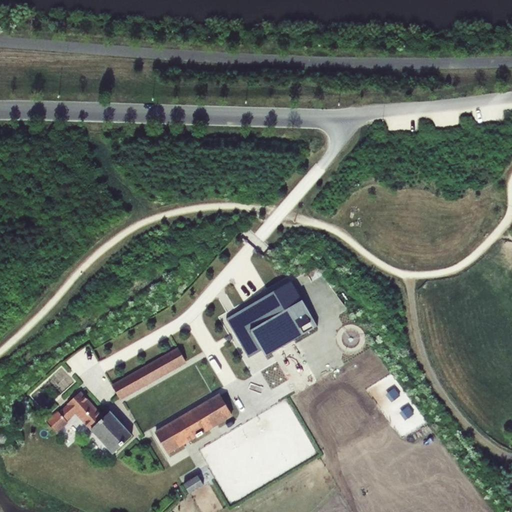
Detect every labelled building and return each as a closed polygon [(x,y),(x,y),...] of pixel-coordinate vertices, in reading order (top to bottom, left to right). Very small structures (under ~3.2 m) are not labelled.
[(277,284),(224,323),(247,354),(257,346),(297,317),(300,315),(277,284)] [(297,317),(257,346),(270,364),(311,336),(297,317)] [(178,348),(112,384),(121,401),(187,364),(178,348)] [(104,417),(82,391),(46,422),(56,433),(77,415),(89,429),(104,417)] [(221,396),(156,431),(168,453),(233,417),(221,396)] [(131,438),(108,413),(104,417),(89,429),(111,455),(131,438)] [(197,476),(184,483),(190,494),(203,486),(197,476)]
